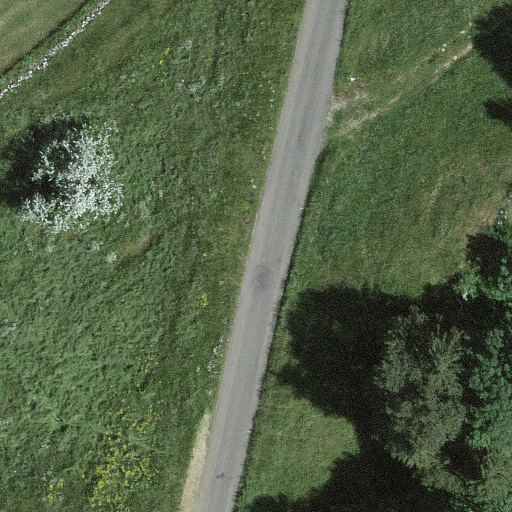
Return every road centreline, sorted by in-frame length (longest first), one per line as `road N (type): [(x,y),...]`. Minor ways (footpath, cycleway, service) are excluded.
road 1 (unclassified): [(329,0),(212,511)]
road 2 (track): [(511,5),(441,63),(300,128)]
